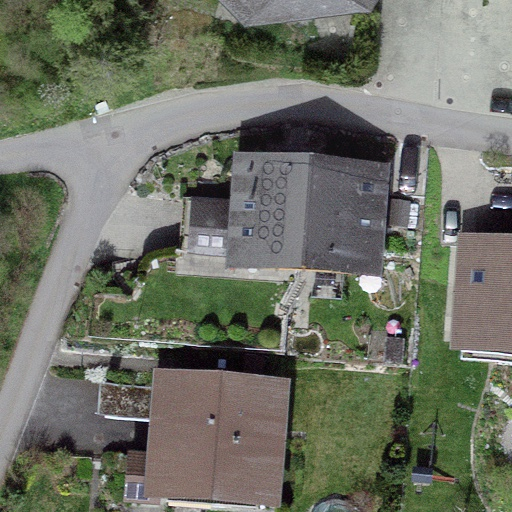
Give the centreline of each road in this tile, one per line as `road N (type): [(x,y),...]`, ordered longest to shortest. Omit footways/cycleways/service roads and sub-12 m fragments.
road 1 (residential): [(82,130),(258,98),(511,133)]
road 2 (residential): [(82,130),(15,489),(0,509)]
